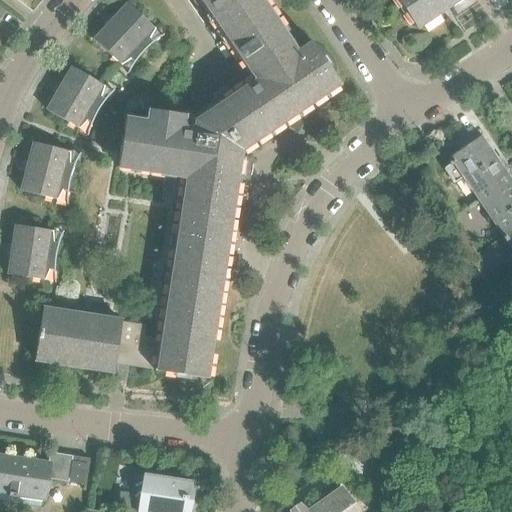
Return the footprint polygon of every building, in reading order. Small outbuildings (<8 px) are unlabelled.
[(203,10),(249,77),(191,116),(187,111),(183,114),(183,116),(150,111),(148,124),(125,120),(117,167),(166,175),(167,172),(174,173),(174,174),(184,176),(174,237),(174,238),(178,238),(177,248),(173,247),(173,248),(159,340),(143,337),(144,327),(121,323),(121,322),(119,322),(119,323),(43,311),(44,310),(42,310),(34,360),(36,361),(36,360),(112,372),(111,372),(113,373),(114,364),(117,364),(115,378),(126,380),(128,366),(154,370),(154,371),(207,380),(214,338),(218,310),(228,253),(228,249),(229,240),(230,237),(234,212),(239,178),(243,153),(331,92),(340,86),(309,41),(296,50),(262,0),(191,0),(200,12),(203,10)] [(448,7),(443,0),(398,0),(418,28),(422,25),(423,27),(439,16),(438,14),(448,7)] [(110,22),(143,52),(149,46),(153,43),(152,42),(148,39),(153,30),(154,29),(127,4),(110,22)] [(141,54),(143,52),(110,22),(93,41),(120,66),(121,65),(129,59),(133,63),(134,64),(141,54)] [(59,89),(97,112),(102,104),(105,101),(104,100),(99,97),(102,88),(103,87),(71,68),(59,89)] [(96,114),(97,112),(59,89),(46,111),(78,129),(85,121),(90,124),(91,124),(96,114)] [(473,193),(504,172),(477,133),(458,146),(461,150),(449,158),(451,161),(448,164),(449,165),(444,169),(454,184),(463,178),(473,193)] [(27,167),(70,178),(72,169),(74,166),(73,165),(68,164),(68,154),(68,153),(33,143),(27,167)] [(70,178),(27,167),(20,192),(56,201),(56,200),(61,191),(66,192),(67,192),(69,181),(70,178)] [(511,183),(504,172),(473,193),(477,199),(503,237),(502,238),(505,243),(506,242),(509,247),(511,244),(511,183)] [(11,250),(55,257),(57,247),(58,244),(57,244),(52,243),(51,233),(51,232),(15,226),(11,250)] [(55,257),(11,250),(7,275),(44,281),(44,280),(48,270),(53,271),(54,271),(55,259),(55,257)] [(86,486),(88,474),(89,460),(88,459),(87,464),(72,462),(72,457),(50,453),(49,453),(47,465),(0,457),(0,501),(42,508),(46,480),(68,483),(68,480),(84,483),(84,485),(86,486)] [(389,495),(395,462),(371,457),(365,491),(389,495)] [(187,511),(192,483),(171,480),(171,483),(156,480),(156,477),(134,473),(131,494),(120,492),(117,511),(125,511),(187,511)] [(355,511),(340,490),(308,511),(306,511),(299,505),(290,511),(289,511),(355,511)]
